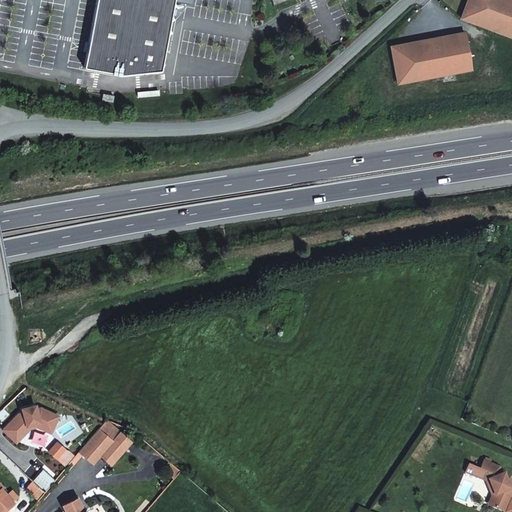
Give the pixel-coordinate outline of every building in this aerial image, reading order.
[(95,0),(89,34),(88,39),(82,75),(119,81),(122,81),(156,77),(163,44),(170,0),(95,0)] [(511,0),(466,0),(459,19),(511,37),(511,0)] [(469,71),(463,34),(389,46),(395,83),(469,71)] [(25,405),(6,425),(19,437),(28,428),(37,426),(51,436),(66,419),(45,405),(41,405),(41,401),(28,402),(28,405),(25,405)] [(109,419),(83,450),(98,463),(116,441),(124,446),(131,436),(109,419)] [(63,438),(55,448),(72,463),(81,454),(63,438)] [(483,459),(476,475),(485,479),(488,487),(490,486),(494,494),(490,504),(503,510),(509,497),(511,496),(511,482),(509,484),(504,472),(502,472),(499,465),(483,459)] [(68,498),(87,474),(72,463),(53,486),(68,498)] [(0,511),(9,511),(19,504),(0,481),(0,511)] [(88,511),(81,498),(66,506),(69,511),(88,511)]
